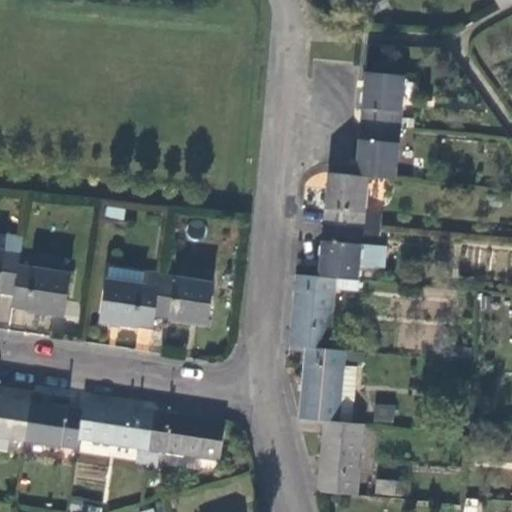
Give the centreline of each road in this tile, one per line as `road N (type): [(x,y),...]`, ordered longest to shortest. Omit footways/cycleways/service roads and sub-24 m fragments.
road 1 (residential): [(275,0),(288,25),(252,391)]
road 2 (residential): [(252,391),(0,352)]
road 3 (residential): [(252,391),(290,511)]
